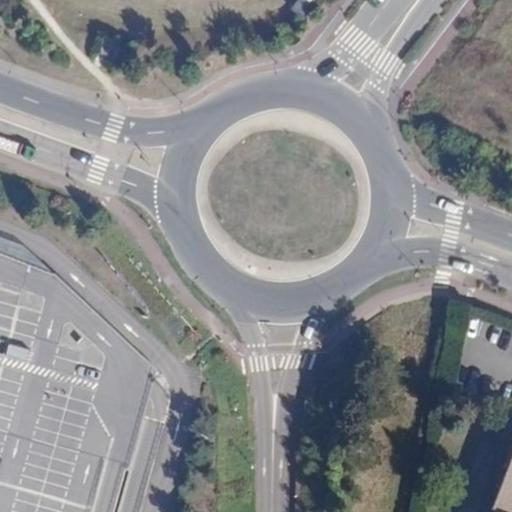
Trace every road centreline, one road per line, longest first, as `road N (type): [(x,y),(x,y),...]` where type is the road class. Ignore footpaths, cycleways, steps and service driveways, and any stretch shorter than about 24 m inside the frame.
road 1 (primary): [(181,223),(214,275),(261,298),(323,292),(365,260)]
road 2 (primary): [(207,121),(128,130),(0,88)]
road 3 (primary): [(0,135),(136,184),(181,223)]
road 4 (tertiary): [(374,143),(378,82),(437,0)]
road 5 (primary): [(365,260),(434,248),(511,270)]
road 6 (tertiary): [(386,0),(333,64),(275,90)]
road 7 (primary): [(511,237),(422,204),(387,182)]
